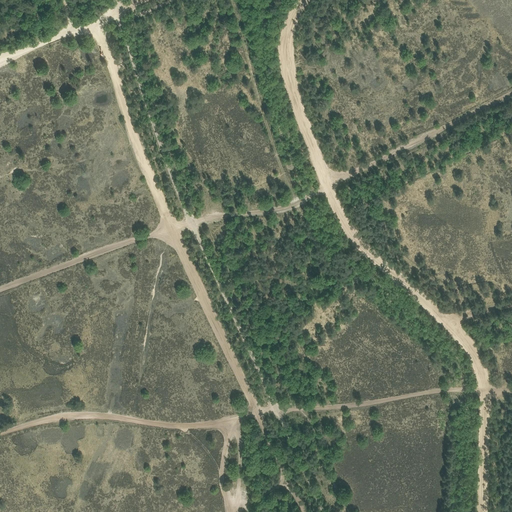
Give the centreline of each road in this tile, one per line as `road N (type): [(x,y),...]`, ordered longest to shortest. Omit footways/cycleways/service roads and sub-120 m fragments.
road 1 (track): [(279,408),(489,379),(451,321),(365,250),(329,192),(285,69),(287,34),(302,0)]
road 2 (track): [(119,7),(93,22),(168,229),(305,511)]
road 3 (unclassified): [(328,511),(194,222),(118,0)]
road 4 (track): [(0,289),(168,228),(295,202),(511,97)]
road 5 (track): [(279,408),(173,424),(92,415),(0,433)]
road 6 (track): [(489,379),(485,511)]
